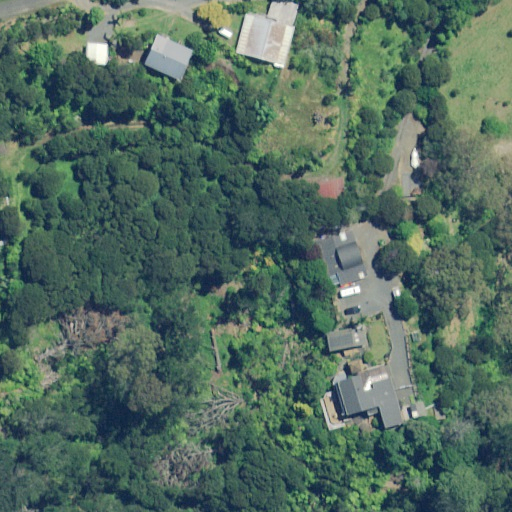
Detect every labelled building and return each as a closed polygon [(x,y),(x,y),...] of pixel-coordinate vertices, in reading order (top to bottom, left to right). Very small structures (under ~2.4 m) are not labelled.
[(296,27),(267,20),(247,14),(237,54),(286,67),(295,31),(296,27)] [(88,38),(88,35),(88,33),(87,30),(85,28),(82,27),(80,26),(77,27),(75,28),(73,30),(71,32),(71,35),(71,37),(72,40),(74,42),(76,43),(79,44),(82,43),(84,42),(86,40),(88,38)] [(192,51),(157,36),(144,66),(179,81),(192,51)] [(87,39),(87,46),(85,46),(84,58),(86,58),(85,64),(107,65),(109,41),(87,39)] [(353,229),(310,244),(324,282),(337,277),(340,287),(370,277),(353,229)] [(366,325),(325,332),(329,352),(369,345),(366,325)] [(401,414),(407,412),(404,402),(398,404),(392,379),(364,386),(362,377),(337,383),(345,415),(380,406),(386,428),(404,423),(401,414)] [(429,417),(427,401),(416,403),(418,418),(429,417)]
